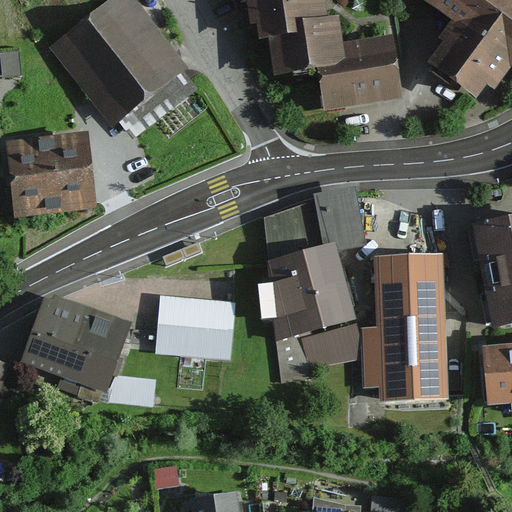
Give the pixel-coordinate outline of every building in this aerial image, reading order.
[(120,0),(51,53),(111,130),(120,123),(133,140),(195,93),(186,80),(193,75),(135,0),(120,0)] [(242,0),(247,0),(251,24),(256,23),(258,40),(268,39),(273,75),(319,69),(325,111),(401,100),(393,35),(340,43),(336,19),(326,20),(323,0),(242,0)] [(511,0),(422,0),(455,24),(443,40),(448,44),(432,66),(474,98),(485,84),(494,90),(511,65),(511,0)] [(18,53),(0,55),(3,78),(21,76),(18,53)] [(10,141),(17,216),(94,209),(87,134),(47,138),(10,141)] [(365,250),(356,191),(314,198),(315,206),(266,221),(271,288),(260,290),(264,323),(274,323),(284,381),(313,377),(310,366),(359,360),(347,294),(340,254),(365,250)] [(511,216),(472,224),(491,329),(511,324),(511,216)] [(198,243),(163,257),(167,267),(202,253),(198,243)] [(445,399),(442,251),(374,253),(375,324),(357,324),(359,385),(376,384),(377,401),(445,399)] [(228,362),(233,301),(160,295),(156,356),(228,362)] [(22,365),(108,397),(134,326),(104,314),(55,296),(52,305),(45,302),(34,332),(22,365)] [(511,341),(482,344),(487,402),(511,400),(511,341)] [(22,380),(7,375),(10,367),(0,363),(0,400),(14,405),(22,380)] [(154,408),(156,382),(120,379),(110,404),(154,408)] [(177,466),(154,469),(156,490),(180,487),(177,466)] [(193,511),(240,511),(238,493),(192,499),(193,511)]
